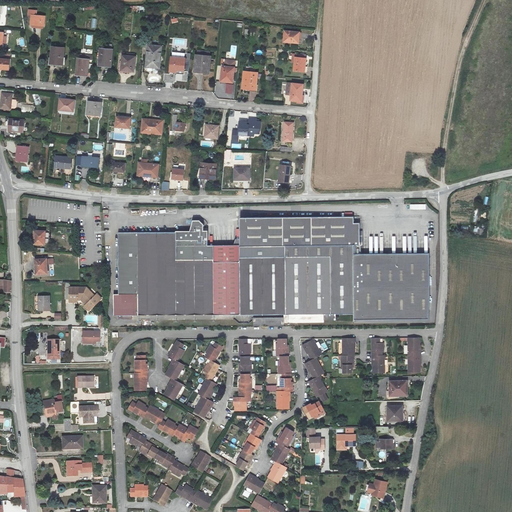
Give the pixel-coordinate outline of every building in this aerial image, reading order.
[(36,12),(28,11),(27,18),(31,19),(31,26),(43,27),(44,18),(36,17),(36,12)] [(284,32),(283,43),(298,44),(299,34),(284,32)] [(159,46),(146,44),(144,66),(157,67),(159,46)] [(50,45),(48,61),(61,63),(62,47),(50,45)] [(230,52),(227,52),(227,57),(236,58),(237,45),(231,45),(230,52)] [(111,49),(98,48),(97,61),(104,62),(104,65),(110,65),(111,49)] [(121,54),(120,69),(132,71),(134,56),(121,54)] [(295,58),(294,71),(304,72),(305,56),(299,56),(298,58),(295,58)] [(0,58),(0,68),(8,69),(9,60),(0,58)] [(76,58),(74,74),(86,75),(88,59),(76,58)] [(184,59),(169,58),(168,73),(176,74),(176,71),(183,71),(184,59)] [(207,60),(194,58),(192,75),(206,76),(207,60)] [(218,69),(217,81),(227,82),(228,80),(231,80),(232,67),(222,65),(221,70),(218,69)] [(256,72),(243,71),(241,87),(254,89),(256,72)] [(225,93),(233,94),(234,84),(227,83),(225,93)] [(303,86),(292,85),(287,84),(286,95),(291,95),(291,100),(301,101),(303,86)] [(13,93),(3,92),(1,106),(12,108),(12,107),(13,98),(13,93)] [(60,99),(59,109),(74,111),(75,101),(60,99)] [(103,103),(88,102),(87,114),(101,116),(103,103)] [(117,112),(116,123),(131,125),(132,114),(117,112)] [(173,129),(185,130),(186,122),(177,122),(178,114),(174,114),(173,129)] [(162,120),(143,118),(141,131),(160,133),(162,120)] [(247,132),(251,133),(259,133),(261,123),(257,122),(257,119),(249,118),(249,126),(242,125),(242,122),(236,122),(236,130),(229,130),(229,139),(235,140),(235,135),(247,136),(247,132)] [(24,121),(10,120),(8,132),(22,133),(24,121)] [(284,122),(284,141),(292,141),(293,123),(284,122)] [(207,125),(206,137),(218,138),(219,125),(207,125)] [(28,148),(17,147),(16,161),(27,162),(28,148)] [(71,158),(56,156),(55,166),(69,168),(71,158)] [(96,159),(83,158),(82,166),(95,168),(96,159)] [(113,162),(112,169),(124,171),(125,163),(113,162)] [(201,162),(200,175),(209,176),(209,178),(215,178),(216,164),(201,162)] [(157,166),(141,164),(140,175),(156,177),(157,166)] [(278,180),(288,181),(289,167),(280,166),(278,180)] [(174,168),(172,178),(184,179),(185,170),(174,168)] [(242,178),(249,178),(249,168),(233,169),(233,180),(242,180),(242,178)] [(426,215),(426,204),(410,204),(410,215),(426,215)] [(324,320),(355,320),(429,319),(431,300),(431,253),(362,254),(362,244),(363,244),(363,230),(361,230),(361,223),(355,223),(355,216),(244,217),(244,219),(241,219),(241,238),(236,238),(234,245),(208,245),(208,233),(203,233),(203,224),(199,220),(192,220),(190,231),(176,231),(176,232),(119,232),(119,294),(114,294),(114,315),(117,315),(117,319),(124,319),(124,315),(324,314),(324,320)] [(43,246),(44,232),(33,231),(31,244),(43,246)] [(46,258),(34,259),(35,274),(46,273),(46,258)] [(69,300),(76,300),(76,298),(79,297),(86,305),(84,306),(82,307),(86,312),(101,300),(97,295),(94,297),(87,288),(69,288),(69,300)] [(45,307),(45,311),(49,311),(49,297),(38,297),(38,307),(45,307)] [(76,298),(76,300),(79,300),(84,306),(86,305),(79,297),(76,298)] [(284,326),(284,317),(253,317),(253,326),(284,326)] [(100,331),(82,331),(82,344),(97,344),(97,342),(100,342),(100,331)] [(0,366),(1,367),(3,348),(8,349),(8,338),(0,337),(0,366)] [(345,338),(345,355),(355,356),(356,356),(356,348),(356,339),(345,338)] [(375,355),(384,355),(384,351),(385,351),(385,342),(382,341),(381,338),(373,338),(373,350),(375,350),(375,355)] [(419,356),(419,345),(419,338),(408,338),(408,356),(419,356)] [(242,357),(251,357),(251,353),(252,352),(252,344),(247,344),(247,339),(239,339),(239,351),(240,351),(240,357),(242,357)] [(278,356),(282,356),(290,356),(290,347),(288,347),(288,344),(288,339),(279,339),(279,343),(278,343),(278,356)] [(313,360),(317,358),(323,355),(314,339),(305,344),(310,354),(313,360)] [(58,355),(58,340),(47,340),(47,355),(58,355)] [(175,359),(178,360),(180,356),(181,357),(185,350),(182,348),(184,343),(177,340),(172,350),(173,350),(169,356),(174,358),(175,359)] [(211,358),(213,359),(216,354),(217,355),(222,345),(216,341),(214,345),(210,343),(206,351),(207,352),(205,355),(211,358)] [(149,373),(149,363),(146,363),(146,360),(146,355),(138,355),(138,360),(136,360),(137,373),(147,373),(149,373)] [(355,356),(345,355),(343,355),(343,368),(340,368),(340,374),(353,374),(353,367),(353,365),(355,365),(355,360),(355,356)] [(375,355),(375,366),(375,373),(386,373),(386,355),(384,355),(375,355)] [(284,373),(292,373),(292,364),(290,365),(290,362),(290,356),(282,356),(282,361),(280,361),(280,373),(284,373)] [(419,356),(408,356),(408,373),(419,373),(419,365),(419,356)] [(242,374),(251,374),(252,374),(252,361),(251,361),(251,357),(242,357),(242,362),(242,365),(240,364),(240,374),(242,374)] [(213,359),(211,358),(209,362),(208,361),(204,369),(207,370),(205,375),(208,377),(212,379),(217,369),(216,368),(219,363),(213,359)] [(315,379),(318,377),(325,373),(317,358),(313,360),(307,363),(312,372),(315,379)] [(178,360),(175,359),(170,368),(167,374),(173,377),(175,378),(177,380),(185,364),(178,360)] [(148,390),(147,383),(147,373),(137,373),(136,373),(136,391),(148,390)] [(292,373),(284,373),(284,379),(282,379),(282,392),(290,392),(292,392),(294,392),(293,382),(292,382),(292,378),(292,373)] [(242,374),(242,381),(242,383),(240,383),(240,392),(252,392),(252,379),(251,379),(251,374),(242,374)] [(212,379),(208,377),(199,392),(205,395),(209,397),(214,388),(218,382),(212,379)] [(318,377),(315,379),(311,381),(314,387),(313,387),(318,397),(320,396),(323,402),(329,399),(326,393),(325,394),(322,390),(326,388),(322,380),(320,381),(318,377)] [(87,387),(95,387),(95,378),(78,378),(78,389),(87,389),(87,387)] [(177,380),(175,378),(170,387),(166,394),(175,399),(184,384),(177,380)] [(403,397),(403,396),(403,389),(405,389),(405,382),(390,382),(390,397),(403,397)] [(252,401),(252,392),(240,392),(240,398),(234,397),(234,401),(247,401),(252,401)] [(290,392),(282,392),(279,392),(279,410),(290,409),(290,401),(290,392)] [(209,397),(205,395),(196,410),(206,415),(210,409),(214,400),(211,398),(209,397)] [(53,414),(53,416),(54,420),(57,419),(56,413),(62,412),(61,402),(54,403),(54,400),(44,402),(47,415),(53,414)] [(146,414),(150,408),(146,406),(147,405),(140,401),(138,404),(133,402),(130,408),(140,414),(140,413),(146,416),(146,414)] [(247,401),(234,401),(234,405),(236,405),(236,411),(247,410),(247,401)] [(312,407),(312,405),(304,409),(306,413),(300,416),(302,420),(309,417),(310,420),(321,414),(320,412),(325,410),(321,402),(316,405),(312,407)] [(146,414),(153,418),(161,423),(164,419),(167,413),(152,405),(150,408),(146,414)] [(91,416),(98,415),(98,406),(79,407),(79,417),(83,417),(83,424),(91,424),(91,416)] [(402,406),(387,407),(388,422),(401,421),(401,413),(402,413),(402,406)] [(254,432),(261,436),(267,427),(266,426),(270,421),(262,416),(260,419),(258,418),(254,426),(257,428),(254,432)] [(177,433),(180,426),(177,424),(177,423),(170,419),(169,421),(164,419),(161,423),(161,424),(160,426),(170,431),(171,431),(176,434),(177,433)] [(180,436),(184,438),(190,427),(182,423),(180,426),(177,433),(181,435),(180,436)] [(190,427),(184,438),(187,440),(190,435),(195,438),(201,428),(192,424),(190,427)] [(286,434),(285,433),(280,441),(282,443),(284,444),(290,447),(297,436),(295,435),(297,431),(291,427),(287,432),(286,434)] [(142,447),(146,440),(147,439),(141,436),(142,435),(132,430),(128,437),(132,439),(131,442),(138,447),(139,445),(142,447)] [(254,453),(257,447),(259,445),(260,446),(265,439),(261,436),(254,432),(248,443),(250,444),(247,448),(254,453)] [(338,434),(338,444),(346,444),(346,446),(356,446),(356,434),(338,434)] [(309,448),(315,448),(317,448),(317,450),(323,450),(323,440),(320,440),(320,437),(309,437),(309,448)] [(67,444),(67,450),(83,449),(83,438),(63,438),(63,444),(67,444)] [(379,449),(394,449),(394,438),(379,438),(379,441),(376,441),(376,448),(379,448),(379,449)] [(154,445),(146,440),(142,447),(140,450),(151,456),(152,455),(156,457),(159,451),(154,448),(153,447),(154,445)] [(280,462),(284,464),(293,450),(290,447),(284,444),(278,452),(275,459),(279,461),(280,462)] [(246,468),(249,463),(251,461),(253,462),(257,455),(254,453),(247,448),(241,459),(242,460),(239,464),(246,468)] [(203,450),(200,456),(195,465),(193,464),(191,467),(203,473),(213,455),(203,450)] [(159,451),(156,457),(160,460),(160,461),(171,467),(175,459),(177,457),(173,455),(169,453),(168,456),(166,454),(159,451)] [(175,459),(171,467),(174,469),(173,471),(181,475),(183,472),(187,474),(191,468),(181,462),(181,463),(175,459)] [(67,477),(76,477),(76,472),(78,472),(82,471),(82,474),(87,473),(87,472),(91,472),(91,463),(86,463),(87,465),(82,465),(82,462),(67,463),(67,477)] [(280,462),(275,471),(271,477),(280,483),(290,468),(284,464),(280,462)] [(261,479),(252,474),(247,483),(261,492),(267,483),(261,479)] [(6,494),(14,493),(13,479),(6,478),(6,494)] [(21,502),(25,502),(22,481),(13,479),(14,493),(14,497),(21,497),(21,502)] [(389,482),(377,480),(374,495),(386,497),(389,482)] [(154,499),(164,505),(169,495),(172,490),(163,484),(154,499)] [(193,499),(197,492),(194,490),(194,489),(187,484),(185,487),(181,485),(177,492),(188,498),(188,497),(193,500),(193,499)] [(141,495),(148,494),(148,486),(144,486),(144,485),(135,485),(135,489),(130,489),(130,496),(141,495)] [(105,486),(92,486),(92,494),(94,495),(94,503),(106,503),(105,486)] [(198,490),(197,492),(193,499),(201,504),(207,508),(213,498),(198,490)] [(269,511),(271,510),(274,504),(260,495),(254,505),(260,508),(266,511),(269,511)] [(274,504),(271,510),(273,511),(288,511),(285,510),(287,507),(280,503),(278,505),(275,503),(274,504)]
